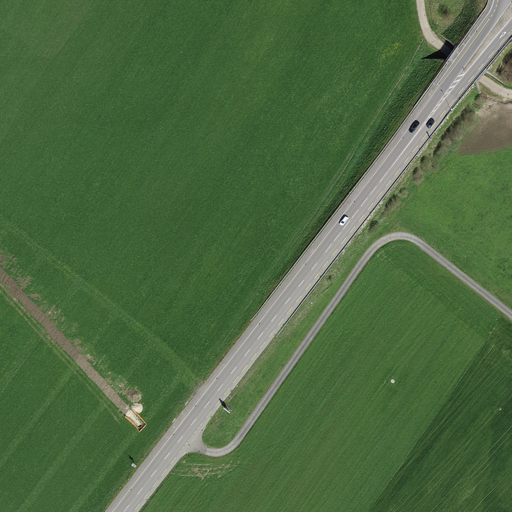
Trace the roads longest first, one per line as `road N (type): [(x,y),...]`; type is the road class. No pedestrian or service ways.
road 1 (primary): [(125,511),(511,8)]
road 2 (track): [(185,435),(231,453),(388,241),(412,240),(511,323)]
road 3 (track): [(511,96),(423,30),(419,0)]
